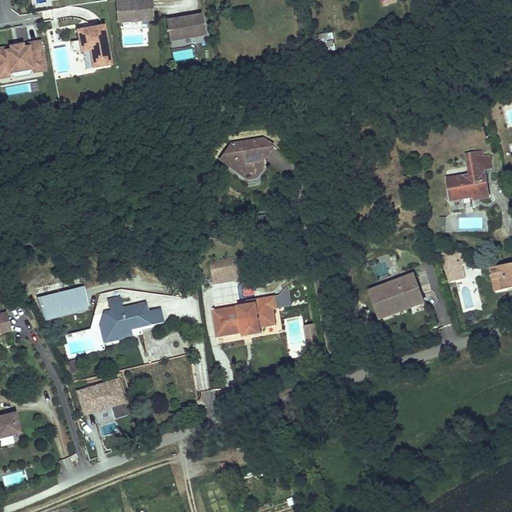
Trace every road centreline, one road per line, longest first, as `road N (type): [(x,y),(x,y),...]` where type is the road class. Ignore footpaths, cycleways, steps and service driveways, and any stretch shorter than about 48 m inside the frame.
road 1 (residential): [(511,326),(301,391),(61,487)]
road 2 (track): [(182,456),(37,511)]
